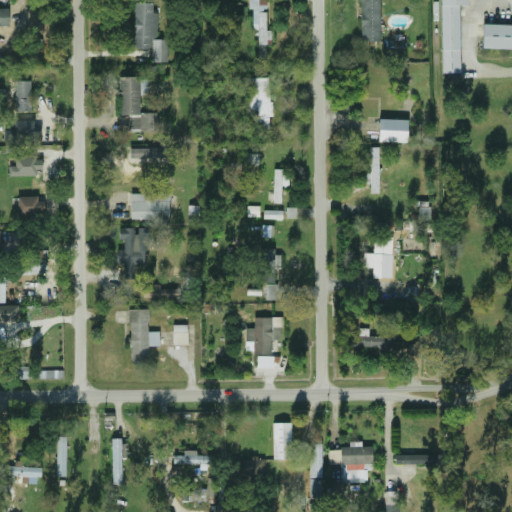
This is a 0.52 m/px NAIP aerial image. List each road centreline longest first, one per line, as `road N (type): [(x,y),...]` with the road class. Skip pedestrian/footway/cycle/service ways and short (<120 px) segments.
road 1 (residential): [(80,396),(76,0)]
road 2 (residential): [(318,395),(315,0)]
road 3 (tertiary): [(0,397),(382,393)]
road 4 (tertiary): [(382,393),(419,401),(501,387)]
